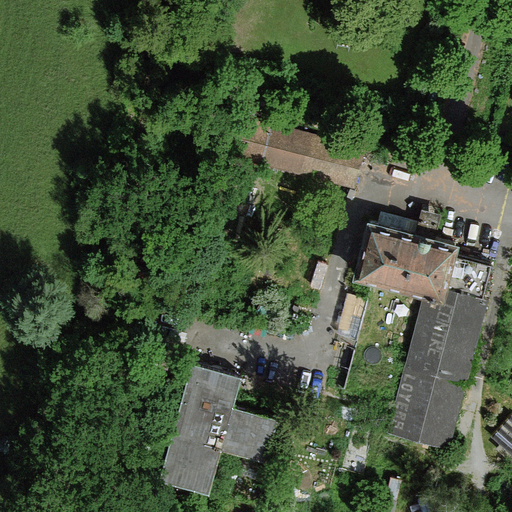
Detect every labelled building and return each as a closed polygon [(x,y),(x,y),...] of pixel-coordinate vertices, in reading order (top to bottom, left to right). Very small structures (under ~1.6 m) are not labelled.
[(240,118),(232,150),(355,181),(362,150),(240,118)] [(370,220),(358,272),(374,276),(426,289),(443,293),(445,285),(454,251),(456,242),(370,220)] [(492,261),(454,251),(445,285),(483,295),(492,261)] [(163,309),(170,285),(152,282),(154,274),(144,272),(129,335),(140,338),(143,325),(146,326),(152,307),(163,309)] [(345,390),(398,403),(426,289),(374,276),(345,390)] [(398,403),(392,429),(448,444),(487,296),(483,295),(445,285),(443,293),(426,289),(398,403)] [(165,462),(161,477),(210,490),(223,447),(268,459),(279,416),(235,404),(243,373),(193,359),(169,447),(165,462)] [(511,411),(499,428),(511,438),(511,411)] [(165,462),(169,447),(139,439),(132,464),(153,469),(155,460),(165,462)] [(260,462),(242,457),(238,473),(256,477),(260,462)]
